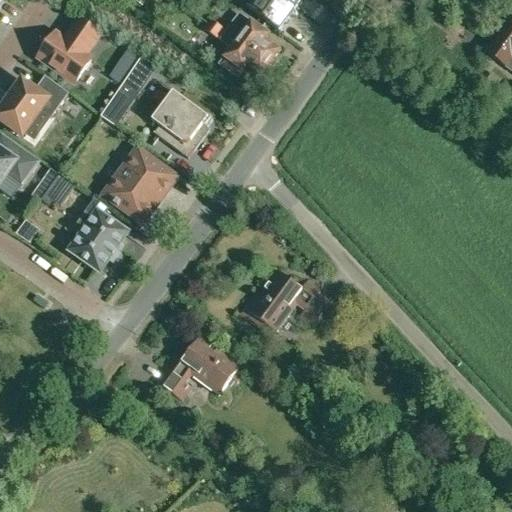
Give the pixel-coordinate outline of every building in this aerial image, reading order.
[(295,9),(281,0),(252,0),(247,8),(279,31),(295,9)] [(281,0),(295,9),(301,0),(281,0)] [(270,64),(281,51),(272,44),(270,46),(264,42),(268,36),(251,24),(251,25),(240,16),(227,33),(231,36),(270,64)] [(511,17),(486,55),(511,73),(511,17)] [(56,35),(39,59),(75,84),(92,61),(85,56),(99,36),(80,22),(65,42),(56,35)] [(255,86),(270,64),(231,36),(225,45),(232,50),(221,66),(238,78),(242,73),(248,77),(246,79),(255,86)] [(133,72),(141,59),(128,51),(120,63),(133,72)] [(114,127),(155,68),(142,59),(141,59),(133,72),(101,118),(114,127)] [(23,82),(13,96),(0,113),(0,121),(22,138),(24,136),(35,143),(69,95),(45,78),(35,91),(23,82)] [(502,104),(482,90),(476,99),(496,113),(502,104)] [(173,93),(154,119),(152,122),(160,127),(154,135),(178,152),(183,145),(194,153),(210,132),(202,126),(207,120),(208,119),(173,93)] [(0,185),(8,175),(22,185),(37,164),(2,139),(0,140),(0,185)] [(142,224),(155,206),(175,179),(139,153),(106,197),(116,205),(114,206),(118,209),(120,207),(142,224)] [(51,170),(32,198),(41,203),(59,176),(51,170)] [(123,250),(118,247),(127,234),(103,217),(107,210),(96,202),(77,228),(84,233),(70,252),(100,273),(109,261),(113,264),(123,250)] [(26,222),(16,235),(30,244),(39,231),(26,222)] [(275,333),(276,333),(297,305),(306,311),(301,319),(313,328),(330,304),(318,295),(321,290),(308,281),(301,290),(287,280),(284,284),(274,277),(260,297),(256,293),(240,314),(272,337),(275,333)] [(161,385),(183,401),(192,389),(186,384),(192,376),(220,396),(232,380),(238,383),(250,367),(228,352),(225,356),(201,339),(184,363),(175,356),(165,369),(170,373),(161,385)]
